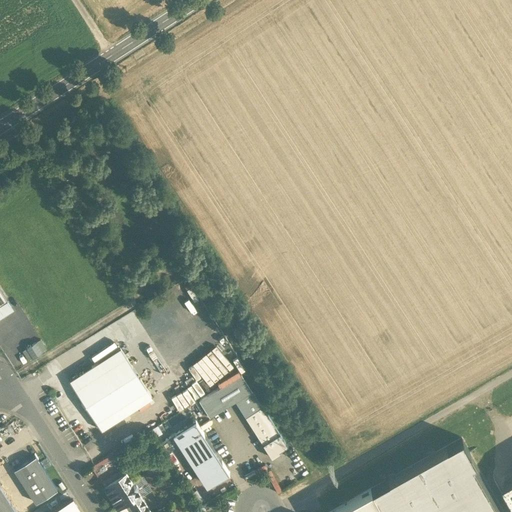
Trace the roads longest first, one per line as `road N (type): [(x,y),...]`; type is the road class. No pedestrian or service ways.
road 1 (track): [(511,372),(264,511)]
road 2 (secondary): [(198,0),(0,128)]
road 3 (unclassified): [(94,511),(27,411),(0,389)]
